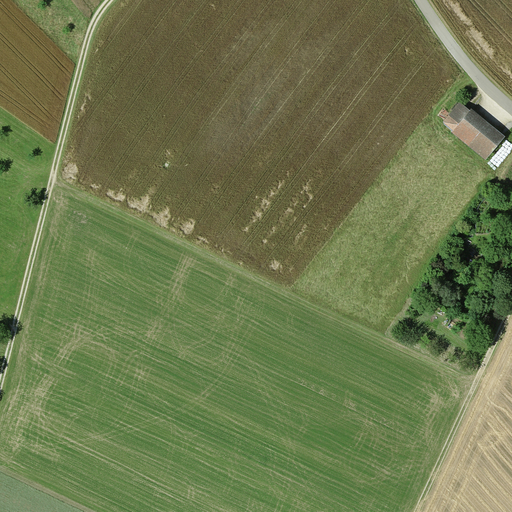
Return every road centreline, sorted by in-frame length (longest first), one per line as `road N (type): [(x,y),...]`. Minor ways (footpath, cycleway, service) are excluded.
road 1 (track): [(0,392),(95,27),(114,0)]
road 2 (track): [(419,511),(511,310)]
road 3 (unclassified): [(420,0),(511,107)]
